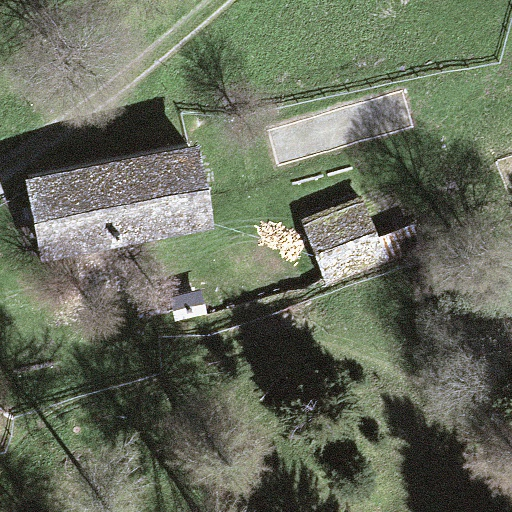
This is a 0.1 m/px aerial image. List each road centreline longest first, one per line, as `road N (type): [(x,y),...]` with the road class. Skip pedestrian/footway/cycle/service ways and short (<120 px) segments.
road 1 (track): [(511,387),(354,347),(195,335),(103,347),(34,344),(0,324)]
road 2 (track): [(0,169),(224,0)]
